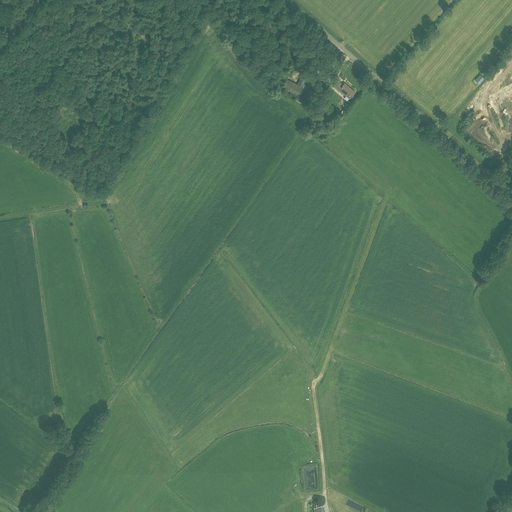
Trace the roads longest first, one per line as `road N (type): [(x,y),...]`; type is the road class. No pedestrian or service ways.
road 1 (track): [(308,511),(309,500),(325,495),(314,381),(386,195)]
road 2 (unclassified): [(511,195),(287,0)]
